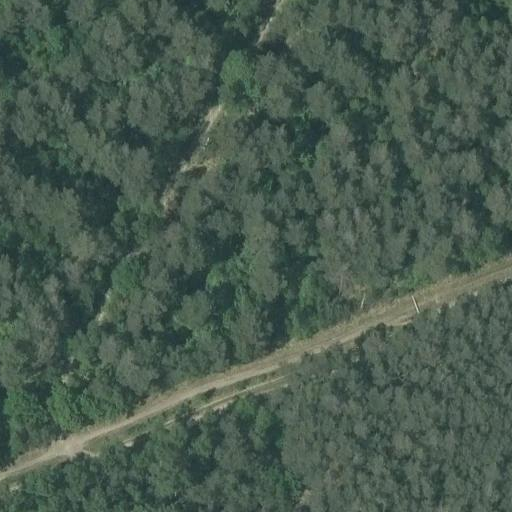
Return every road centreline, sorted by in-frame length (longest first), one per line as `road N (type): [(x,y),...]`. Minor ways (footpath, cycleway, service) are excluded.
road 1 (track): [(288,0),(47,425),(51,490)]
road 2 (unknown): [(511,285),(0,494)]
road 3 (track): [(511,306),(0,510)]
road 4 (track): [(254,392),(303,511)]
